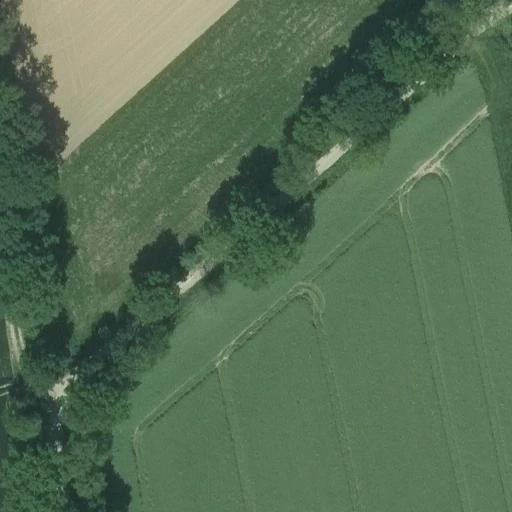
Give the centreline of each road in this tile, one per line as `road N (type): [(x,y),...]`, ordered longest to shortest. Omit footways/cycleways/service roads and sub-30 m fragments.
road 1 (unclassified): [(511,4),(73,378),(52,434),(68,511)]
road 2 (track): [(0,237),(18,359),(60,403)]
